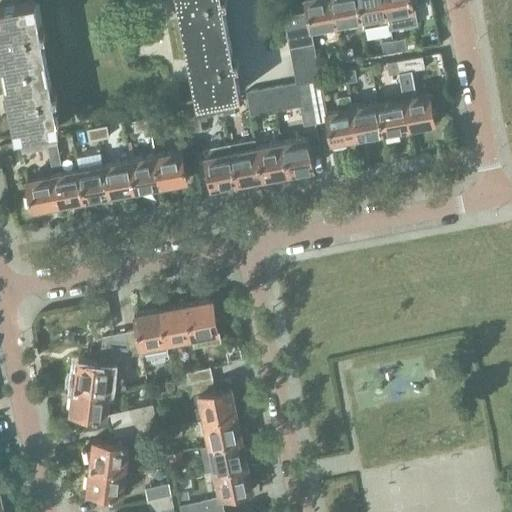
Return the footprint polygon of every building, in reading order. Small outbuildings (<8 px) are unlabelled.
[(0,51),(4,71),(47,63),(35,0),(24,0),(0,4),(0,51)] [(180,9),(185,36),(228,28),(223,0),(178,0),(179,0),(176,1),(177,5),(178,10),(180,9)] [(292,59),(316,54),(311,28),(336,23),(331,0),(305,0),(308,15),(300,16),(301,22),(297,23),(299,30),(291,31),(294,46),(290,47),(292,59)] [(331,0),(336,23),(362,18),(358,0),(331,0)] [(358,0),(362,18),(388,14),(384,0),(358,0)] [(384,0),(388,14),(414,8),(412,0),(384,0)] [(197,100),(220,96),(240,93),(228,28),(185,36),(190,63),(188,64),(189,73),(192,73),(197,100)] [(392,40),(394,52),(421,47),(419,35),(392,40)] [(394,52),(392,40),(382,42),(384,54),(394,52)] [(343,61),(354,59),(351,48),(341,50),(343,61)] [(294,71),(318,66),(316,54),(292,59),(294,71)] [(422,55),(396,60),(399,72),(424,67),(422,55)] [(399,72),(396,60),(387,62),(389,74),(399,72)] [(47,63),(4,71),(8,97),(6,98),(8,107),(10,106),(16,134),(59,126),(47,63)] [(308,79),(320,77),(318,66),(294,71),(296,82),(308,79)] [(354,68),(344,70),(346,82),(357,80),(354,68)] [(313,103),(316,122),(327,120),(331,141),(333,141),(333,144),(346,141),(345,139),(357,136),(351,106),(349,93),(336,96),(338,108),(325,111),(324,101),(324,100),(320,77),(308,79),(313,103)] [(301,105),(300,105),(303,125),(316,122),(313,103),(308,79),(296,82),(301,105)] [(289,107),(300,105),(301,105),(296,82),(285,84),(289,107)] [(273,86),(277,109),(289,107),(285,84),(273,86)] [(262,88),(266,111),(277,109),(273,86),(262,88)] [(262,88),(246,91),(251,114),(266,111),(262,88)] [(403,96),(409,126),(420,124),(421,127),(434,125),(433,122),(435,122),(429,91),(403,96)] [(377,101),(383,131),(409,126),(403,96),(377,101)] [(232,99),(222,101),(224,113),(234,112),(232,99)] [(351,106),(357,136),(383,131),(377,101),(351,106)] [(198,106),(186,108),(190,132),(202,129),(198,106)] [(158,114),(149,116),(151,128),(160,126),(158,114)] [(151,128),(149,116),(139,118),(141,130),(151,128)] [(108,124),(97,126),(99,137),(110,136),(108,124)] [(99,137),(97,126),(88,127),(90,139),(99,137)] [(45,135),(47,147),(58,145),(56,133),(45,135)] [(47,147),(45,135),(19,140),(22,152),(47,147)] [(283,140),(289,172),(314,167),(308,136),(283,140)] [(229,143),(237,182),(263,177),(257,145),(255,138),(229,143)] [(257,145),(263,177),(289,172),(283,140),(257,145)] [(229,143),(216,145),(204,148),(212,186),(237,182),(229,143)] [(156,153),(162,183),(186,179),(181,148),(156,153)] [(162,183),(156,153),(129,158),(136,190),(149,188),(149,186),(162,183)] [(136,190),(129,158),(104,163),(110,193),(121,191),(121,193),(136,190)] [(110,193),(104,163),(78,168),(84,200),(98,197),(97,196),(110,193)] [(84,200),(78,168),(52,173),(58,203),(70,201),(70,203),(84,200)] [(58,203),(52,173),(26,177),(30,195),(27,196),(29,206),(32,205),(32,208),(58,203)] [(186,303),(192,335),(217,331),(211,298),(186,303)] [(186,303),(160,308),(166,340),(192,335),(186,303)] [(137,328),(125,330),(130,354),(167,347),(166,340),(160,308),(134,313),(137,328)] [(70,369),(74,386),(110,391),(113,364),(118,356),(130,354),(125,330),(103,334),(100,362),(77,360),(76,368),(70,369)] [(186,371),(188,382),(212,378),(210,366),(186,371)] [(188,382),(186,371),(175,373),(178,387),(189,385),(188,382)] [(199,392),(204,418),(236,412),(230,386),(214,389),(212,378),(188,382),(189,385),(191,394),(199,392)] [(110,391),(74,386),(70,411),(79,412),(80,417),(93,415),(98,415),(98,414),(107,415),(110,391)] [(156,415),(153,403),(129,408),(132,420),(156,415)] [(204,418),(209,444),(241,437),(236,412),(204,418)] [(87,448),(90,465),(126,470),(126,468),(130,469),(133,443),(135,443),(136,431),(158,427),(156,415),(132,420),(113,424),(115,435),(113,435),(114,441),(93,438),(92,447),(87,448)] [(205,472),(215,470),(247,463),(246,462),(252,461),(250,448),(244,449),(241,437),(209,444),(200,446),(205,472)] [(180,463),(178,450),(168,452),(171,465),(180,463)] [(179,504),(180,511),(198,511),(223,507),(221,495),(252,489),(247,463),(215,470),(220,496),(179,504)] [(126,470),(90,465),(87,490),(96,491),(97,496),(109,494),(114,494),(114,493),(123,494),(126,470)] [(148,499),(171,494),(169,482),(145,487),(148,499)] [(171,494),(148,499),(150,511),(174,506),(171,494)]
